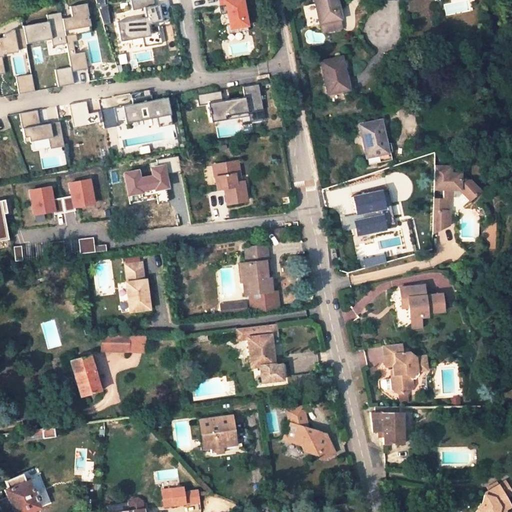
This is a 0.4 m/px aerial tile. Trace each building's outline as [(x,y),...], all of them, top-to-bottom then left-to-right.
[(144,17),(115,23),(119,41),(141,37),(143,47),(161,44),(159,31),(151,32),(149,33),(147,25),(149,24),(161,22),(158,5),(154,6),(152,0),(129,0),(131,10),(143,8),(144,17)] [(247,31),(241,0),(219,0),(220,2),(224,2),(225,6),(218,7),(219,15),(227,14),(229,24),(226,25),(228,34),(247,31)] [(342,26),(336,0),(314,0),(322,31),(342,26)] [(71,36),(65,37),(66,43),(71,67),(71,72),(87,69),(84,52),(75,54),(73,42),(77,41),(76,35),(91,32),(89,19),(88,19),(87,16),(88,16),(86,3),(70,6),(71,17),(62,19),(64,32),(70,31),(71,36)] [(103,24),(109,24),(106,4),(104,5),(97,6),(103,24)] [(62,19),(61,12),(46,14),(47,21),(22,26),(23,28),(26,44),(51,39),(52,46),(66,43),(65,37),(64,32),(62,19)] [(26,47),(26,44),(23,28),(13,30),(2,34),(3,37),(0,37),(0,56),(2,56),(2,55),(17,52),(17,49),(26,47)] [(348,89),(342,57),(321,61),(327,93),(348,89)] [(71,67),(54,70),(58,87),(74,84),(71,72),(71,67)] [(31,74),(15,77),(18,94),(35,91),(31,74)] [(219,90),(196,94),(198,105),(207,104),(208,109),(207,110),(208,114),(209,114),(210,122),(224,119),(223,116),(246,112),(245,105),(261,102),(257,84),(241,86),(243,97),(221,100),(219,90)] [(100,111),(103,128),(119,125),(118,122),(152,115),(153,117),(155,116),(157,128),(172,125),(166,97),(151,100),(150,95),(149,95),(143,96),(131,98),(132,104),(113,108),(100,111)] [(36,110),(18,113),(23,143),(32,141),(47,138),(48,147),(49,149),(64,146),(59,122),(49,123),(39,125),(39,123),(36,110)] [(387,152),(380,120),(360,124),(367,156),(387,152)] [(47,138),(32,141),(34,150),(48,147),(47,138)] [(168,201),(163,174),(181,171),(178,155),(160,158),(162,166),(155,167),(156,175),(143,177),(141,169),(124,173),(128,194),(141,192),(142,196),(156,193),(158,203),(168,201)] [(235,182),(231,161),(212,165),(216,189),(224,187),(226,204),(245,201),(242,181),(235,182)] [(478,191),(467,179),(460,179),(460,172),(449,172),(450,165),(433,164),(432,187),(443,187),(443,198),(449,198),(451,196),(451,188),(458,189),(469,200),(478,191)] [(69,183),(72,194),(51,198),(49,186),(30,190),(34,213),(53,210),(54,213),(75,209),(74,206),(93,202),(89,179),(69,183)] [(383,188),(353,195),(357,215),(388,208),(383,188)] [(432,208),(448,209),(449,198),(443,198),(432,198),(432,208)] [(432,208),(431,233),(447,225),(448,209),(432,208)] [(384,214),(355,221),(358,237),(388,230),(384,214)] [(93,236),(78,238),(80,253),(94,251),(94,245),(93,236)] [(65,254),(63,240),(48,241),(50,256),(65,254)] [(15,259),(22,259),(21,245),(13,245),(15,259)] [(263,246),(244,248),(246,263),(240,264),(242,283),(245,282),(246,294),(249,293),(271,291),(270,279),(267,279),(263,246)] [(149,307),(144,278),(142,279),(139,261),(123,264),(126,281),(124,282),(128,310),(149,307)] [(419,315),(426,315),(425,311),(441,309),(440,292),(424,294),(423,284),(399,286),(400,298),(406,297),(407,305),(407,306),(408,316),(419,315)] [(250,300),(278,296),(277,290),(271,291),(249,293),(250,300)] [(251,312),(279,308),(278,296),(250,300),(251,312)] [(240,302),(219,304),(221,315),(241,313),(240,302)] [(420,325),(419,315),(408,316),(409,326),(420,325)] [(262,382),(283,380),(281,363),(275,364),(271,336),(277,335),(276,324),(236,329),(237,340),(248,339),(251,366),(260,366),(262,382)] [(113,331),(105,331),(104,345),(112,346),(113,331)] [(129,333),(113,331),(112,346),(128,347),(129,333)] [(392,364),(393,372),(391,376),(391,387),(398,392),(407,391),(412,385),(411,376),(416,369),(425,368),(423,355),(414,355),(408,351),(401,351),(400,342),(382,344),(385,365),(392,364)] [(100,390),(89,355),(70,361),(81,396),(100,390)] [(180,370),(182,378),(190,377),(188,369),(180,370)] [(293,394),(319,391),(318,383),(318,380),(311,381),(310,375),(290,377),(293,394)] [(331,381),(318,383),(319,391),(333,389),(331,381)] [(303,406),(288,409),(290,421),(284,439),(301,445),(304,451),(312,452),(318,449),(321,455),(328,456),(337,452),(327,435),(325,433),(323,433),(321,433),(318,434),(316,436),(312,434),(313,430),(303,427),(306,419),(303,406)] [(401,445),(401,412),(369,413),(372,433),(377,432),(377,438),(382,437),(383,445),(401,445)] [(235,443),(230,416),(198,420),(202,447),(209,447),(217,453),(221,452),(221,445),(235,443)] [(25,441),(56,437),(54,427),(24,431),(25,441)] [(38,476),(25,482),(22,474),(4,481),(6,489),(5,490),(8,497),(0,500),(0,509),(1,511),(29,511),(39,508),(36,501),(39,500),(35,492),(43,489),(38,476)] [(498,511),(501,506),(508,501),(506,497),(511,493),(511,491),(506,480),(486,492),(482,504),(480,504),(479,505),(479,506),(479,507),(482,511),(498,511)] [(159,500),(160,507),(199,501),(198,496),(198,492),(180,494),(179,488),(165,489),(166,495),(163,495),(164,499),(159,500)] [(131,511),(129,511),(143,511),(143,510),(142,502),(138,498),(133,499),(130,503),(131,511)] [(506,511),(507,510),(511,508),(508,501),(501,506),(498,511),(506,511)]
